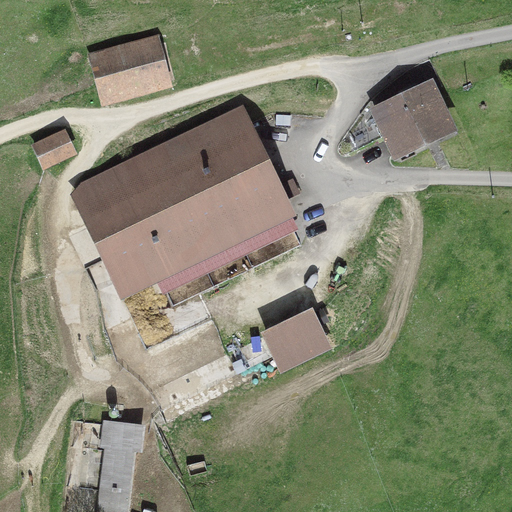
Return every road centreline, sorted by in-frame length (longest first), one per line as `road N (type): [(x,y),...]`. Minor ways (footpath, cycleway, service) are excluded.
road 1 (track): [(337,63),(178,89),(0,138)]
road 2 (track): [(87,370),(68,334),(57,255),(64,182),(99,144),(178,89)]
road 3 (residential): [(511,32),(337,63)]
